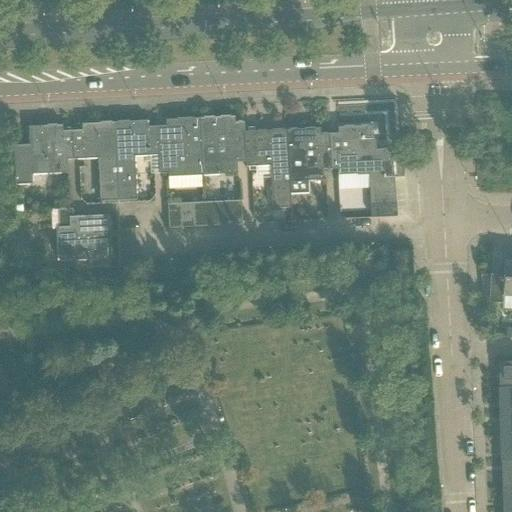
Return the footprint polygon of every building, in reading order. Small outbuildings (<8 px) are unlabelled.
[(234,118),(199,119),(202,176),(237,175),(236,163),(244,163),(242,133),(244,133),(243,123),(234,123),(234,118)] [(167,178),(202,176),(199,119),(165,121),(165,127),(157,127),(158,157),(159,175),(167,174),(167,178)] [(136,200),(134,158),(158,157),(157,127),(147,128),(146,122),(114,124),(117,201),(136,200)] [(81,131),(71,132),(72,152),(73,161),(79,160),(97,159),(99,202),(117,201),(114,124),(81,125),(81,131)] [(29,146),(12,147),(14,169),(14,176),(15,186),(32,185),(31,176),(67,174),(67,161),(73,161),(72,152),(71,132),(62,132),(62,126),(28,128),(29,146)] [(368,176),(369,192),(394,190),(391,150),(375,150),(375,141),(372,142),(372,127),(337,128),(337,134),(328,135),(330,170),(337,170),(337,176),(356,175),(356,177),(368,176)] [(321,171),(330,170),(328,135),(320,135),(319,129),(286,131),(289,195),(307,194),(307,182),(322,181),(321,171)] [(290,209),(289,195),(286,131),(244,133),(242,133),(244,163),(245,168),(269,167),(271,210),(290,209)] [(395,203),(394,190),(369,192),(369,205),(395,203)] [(240,201),(228,202),(229,226),(241,225),(240,201)] [(216,202),(203,203),(205,227),(217,227),(216,202)] [(228,202),(216,202),(217,227),(229,226),(228,202)] [(203,203),(191,204),(192,228),(205,227),(203,203)] [(369,205),(370,219),(397,218),(395,203),(369,205)] [(180,228),(179,204),(167,205),(168,229),(180,228)] [(191,204),(179,204),(180,228),(192,228),(191,204)] [(50,211),(51,228),(57,228),(58,263),(88,261),(88,269),(110,268),(108,216),(72,218),(72,210),(50,211)] [(503,297),(511,297),(511,263),(503,263),(503,276),(490,275),(489,304),(502,304),(503,297)] [(29,273),(27,277),(40,282),(43,272),(30,267),(29,273)] [(511,363),(498,363),(499,389),(511,388),(511,363)] [(511,388),(499,389),(500,414),(511,413),(511,388)] [(511,413),(500,414),(501,438),(511,438),(511,413)] [(511,438),(501,438),(502,463),(511,462),(511,438)] [(511,462),(502,463),(502,488),(511,487),(511,462)] [(511,511),(511,487),(502,488),(503,511),(511,511)]
